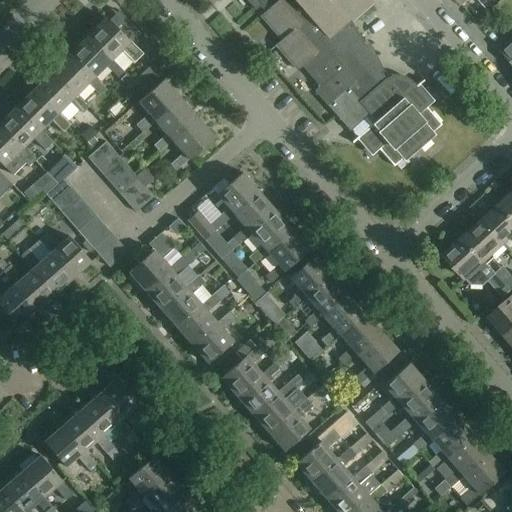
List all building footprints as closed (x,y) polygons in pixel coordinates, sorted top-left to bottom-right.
[(412,84),(386,80),(351,24),(374,4),(370,0),(248,0),(251,3),(249,4),(256,11),(260,7),(265,13),(260,17),(271,30),(274,27),(284,39),(275,46),(276,47),(279,45),(289,56),(286,58),(297,71),(302,67),(320,87),(315,92),(350,132),(370,115),(376,122),(352,143),(353,144),(360,138),(375,154),(379,150),(394,167),(408,155),(410,156),(429,139),(428,137),(442,125),(426,108),(431,104),(416,87),(424,81),(423,80),(414,88),(412,85),(414,84),(413,83),(412,84)] [(106,17),(88,35),(111,59),(122,49),(134,61),(142,53),(129,41),(138,32),(127,21),(118,29),(106,17)] [(94,77),(106,65),(118,77),(124,72),(111,59),(88,35),(70,53),(94,77)] [(511,39),(501,49),(511,61),(511,39)] [(70,53),(52,71),(76,94),(88,83),(100,95),(106,89),(94,77),(70,53)] [(52,71),(35,88),(58,112),(70,100),(83,113),(88,107),(76,94),(52,71)] [(134,83),(126,74),(119,80),(128,89),(134,83)] [(155,123),(180,100),(164,81),(138,104),(149,116),(137,128),(142,134),(155,123)] [(35,88),(17,106),(40,130),(52,118),(64,130),(70,124),(58,112),(35,88)] [(155,123),(166,135),(153,147),(159,153),(172,142),(197,119),(180,100),(155,123)] [(17,106),(0,122),(0,124),(22,148),(34,136),(47,148),(53,142),(40,130),(17,106)] [(172,142),(183,155),(170,166),(176,172),(188,161),(214,139),(197,119),(172,142)] [(0,162),(3,166),(16,154),(29,166),(35,160),(22,148),(0,124),(0,162)] [(93,136),(97,133),(90,126),(80,135),(92,146),(98,141),(93,136)] [(95,168),(113,152),(105,143),(87,159),(95,168)] [(121,161),(113,152),(95,168),(103,177),(121,161)] [(31,199),(77,171),(70,159),(24,187),(31,199)] [(121,161),(103,177),(111,186),(129,170),(121,161)] [(0,194),(1,195),(13,183),(0,169),(0,194)] [(129,170),(111,186),(119,195),(137,179),(129,170)] [(221,215),(215,220),(221,226),(234,215),(259,193),(242,174),(216,196),(228,209),(221,215)] [(145,189),(137,179),(119,195),(127,205),(145,189)] [(53,204),(71,189),(63,180),(46,195),(53,204)] [(71,189),(53,204),(62,213),(79,198),(71,189)] [(153,198),(145,189),(127,205),(135,213),(153,198)] [(259,193),(234,215),(245,228),(232,240),(237,246),(250,235),(276,213),(259,193)] [(511,194),(501,204),(511,215),(511,194)] [(87,207),(79,198),(62,213),(69,222),(87,207)] [(484,220),(482,221),(504,245),(511,236),(511,215),(501,204),(493,211),(490,207),(480,216),(484,220)] [(95,216),(87,207),(69,222),(77,231),(95,216)] [(198,212),(188,220),(205,240),(221,226),(215,220),(209,225),(198,212)] [(261,247),(249,258),(255,264),(267,254),(293,231),(276,213),(250,235),(261,247)] [(103,225),(95,216),(77,231),(85,240),(103,225)] [(2,233),(2,234),(9,242),(27,226),(20,217),(2,233)] [(504,245),(482,221),(464,238),(488,264),(496,257),(493,254),(504,245)] [(103,225),(85,240),(93,249),(111,234),(103,225)] [(296,228),(293,231),(267,254),(278,266),(265,278),(270,284),(283,273),(284,273),(309,251),(303,243),(307,240),(296,228)] [(111,234),(93,249),(101,259),(119,244),(111,234)] [(50,254),(72,280),(91,263),(69,238),(57,248),(45,235),(38,241),(50,254)] [(464,238),(445,255),(472,285),(484,286),(489,281),(488,280),(496,273),(488,264),(464,238)] [(127,272),(133,280),(129,283),(138,292),(141,289),(143,291),(169,268),(159,257),(172,246),(166,239),(127,272)] [(119,244),(101,259),(109,268),(127,253),(119,244)] [(169,268),(143,291),(159,309),(184,286),(175,276),(200,254),(193,247),(169,268)] [(50,254),(39,264),(27,250),(20,257),(32,270),(32,269),(54,295),(72,280),(50,254)] [(288,304),(293,310),(306,299),(332,276),(315,256),(289,279),(299,291),(293,297),(294,298),(288,304)] [(0,259),(0,267),(3,271),(8,266),(1,259),(0,259)] [(231,270),(237,277),(247,269),(241,262),(231,270)] [(32,269),(32,270),(21,279),(9,266),(2,272),(14,285),(36,311),(54,295),(32,269)] [(332,276),(306,299),(317,311),(304,322),(310,329),(322,318),(348,295),(342,288),(346,285),(336,273),(332,276)] [(496,273),(488,280),(489,281),(504,298),(511,290),(505,283),(496,273)] [(184,286),(159,309),(175,327),(200,305),(209,297),(199,285),(203,282),(197,275),(184,286)] [(262,292),(255,284),(246,292),(253,300),(262,292)] [(0,291),(0,306),(18,327),(36,311),(14,285),(3,295),(0,291)] [(200,305),(175,327),(190,345),(216,323),(206,312),(227,294),(220,287),(209,297),(200,305)] [(491,308),(498,302),(489,292),(482,298),(491,308)] [(348,295),(322,318),(334,330),(321,341),(326,348),(339,336),(365,314),(348,295)] [(511,297),(489,317),(505,336),(511,330),(511,297)] [(284,316),(276,307),(266,316),(274,325),(284,316)] [(229,311),(216,323),(190,345),(207,364),(233,342),(222,330),(235,319),(229,311)] [(339,336),(350,349),(337,360),(343,367),(356,355),(382,333),(365,314),(339,336)] [(356,355),(367,368),(354,379),(360,386),(399,352),(382,333),(356,355)] [(235,353),(242,360),(220,379),(226,386),(223,389),(231,399),(234,395),(236,397),(262,375),(261,374),(252,364),(265,353),(258,345),(256,347),(250,340),(235,353)] [(315,343),(304,353),(310,360),(321,350),(315,343)] [(262,375),(236,397),(252,416),(278,394),(277,393),(268,382),(281,371),(274,363),(261,374),(262,375)] [(384,387),(392,397),(363,422),(371,431),(400,405),(425,383),(409,364),(384,387)] [(117,379),(98,395),(120,420),(131,411),(142,424),(150,418),(117,379)] [(425,383),(400,405),(409,416),(396,427),(403,434),(415,423),(441,401),(435,394),(439,391),(431,381),(427,385),(425,383)] [(278,394),(252,416),(258,422),(254,426),(262,434),(262,435),(262,436),(266,432),(268,434),(293,411),(284,400),(297,389),(290,382),(277,393),(278,394)] [(347,383),(338,391),(347,400),(355,393),(347,383)] [(311,395),(317,402),(329,392),(323,385),(311,395)] [(98,395),(80,411),(102,436),(113,426),(125,439),(132,433),(120,420),(98,395)] [(293,411),(268,434),(284,452),(309,430),(299,418),(312,407),(306,400),(293,411)] [(441,401),(415,423),(425,434),(412,445),(419,453),(432,441),(431,441),(457,419),(451,412),(455,409),(447,400),(443,403),(441,401)] [(80,411),(62,426),(84,452),(84,451),(95,443),(106,456),(114,449),(102,436),(80,411)] [(431,441),(432,441),(441,452),(428,463),(435,471),(447,459),(473,437),(457,419),(431,441)] [(317,439),(320,442),(333,431),(339,438),(346,433),(339,425),(336,422),(317,439)] [(84,452),(62,426),(43,443),(65,468),(76,458),(88,471),(96,465),(84,451),(84,452)] [(159,426),(151,433),(159,443),(167,436),(159,426)] [(311,482),(336,460),(327,449),(339,438),(333,431),(320,442),(295,464),(301,471),(297,475),(305,484),(305,485),(309,481),(311,482)] [(447,459),(457,470),(444,481),(451,489),(463,478),(489,455),(473,437),(447,459)] [(362,449),(356,443),(349,449),(355,456),(362,449)] [(349,449),(336,460),(311,482),(327,501),(352,478),(342,467),(355,456),(349,449)] [(489,455),(463,478),(472,488),(459,499),(466,507),(480,495),(481,495),(505,473),(489,455)] [(39,457),(32,463),(29,459),(18,468),(22,472),(21,472),(43,498),(44,498),(54,488),(65,501),(72,495),(39,457)] [(153,457),(128,480),(137,491),(125,502),(131,509),(144,498),(169,476),(153,457)] [(352,478),(327,501),(336,511),(349,511),(368,496),(367,496),(358,485),(371,474),(364,467),(352,478)] [(21,472),(3,488),(23,511),(26,511),(36,504),(42,511),(52,511),(55,510),(44,498),(43,498),(21,472)] [(169,476),(144,498),(153,509),(149,511),(164,511),(185,494),(169,476)] [(368,496),(349,511),(381,511),(374,504),(387,493),(380,485),(367,496),(368,496)] [(23,511),(3,488),(0,490),(0,511),(23,511)] [(407,493),(396,503),(403,510),(414,501),(407,493)] [(185,494),(164,511),(201,511),(185,494)] [(92,511),(93,511),(85,502),(74,511),(73,511),(92,511)] [(400,511),(403,510),(396,503),(385,511),(400,511)]
